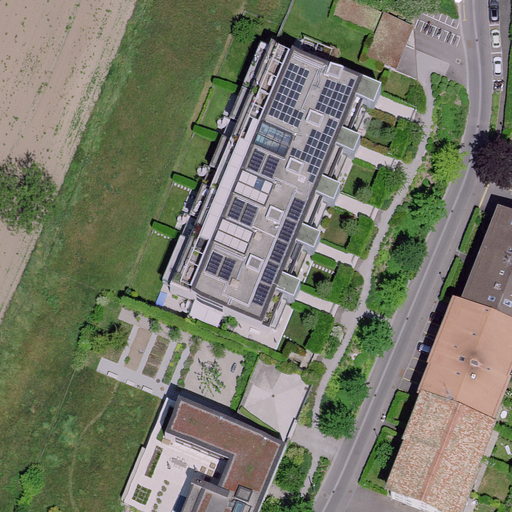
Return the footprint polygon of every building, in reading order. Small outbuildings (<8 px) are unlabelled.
[(385,12),(370,56),(403,67),(417,22),(385,12)] [(375,116),(383,97),(272,51),(171,298),(274,340),(288,307),(294,309),(301,291),(296,289),(309,258),(314,260),(321,243),(316,241),(329,210),(334,212),(342,195),(336,193),(349,161),(355,164),(362,147),(356,145),(369,114),(375,116)] [(511,230),(496,224),(461,318),(511,336),(511,230)] [(420,411),(494,438),(511,388),(511,336),(461,318),(454,316),(419,411),(420,411)] [(494,438),(420,411),(385,507),(398,511),(472,511),(499,440),(494,438)] [(257,511),(281,456),(181,415),(170,441),(235,467),(221,499),(230,502),(227,509),(205,500),(200,511),(257,511)]
